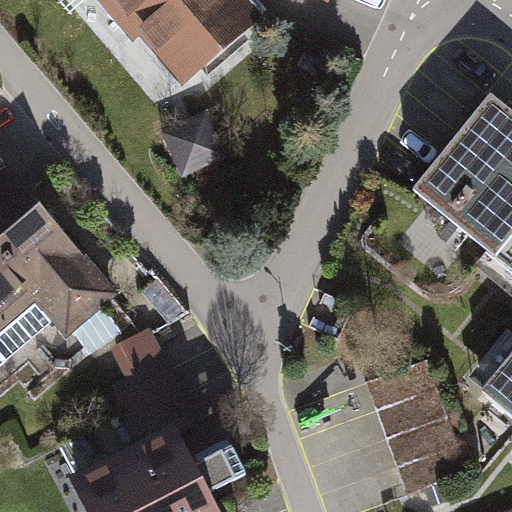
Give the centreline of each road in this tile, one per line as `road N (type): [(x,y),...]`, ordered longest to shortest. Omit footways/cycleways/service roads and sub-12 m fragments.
road 1 (residential): [(424,0),(303,261),(236,341)]
road 2 (unclassified): [(236,341),(0,55)]
road 3 (unclassified): [(308,511),(236,341)]
